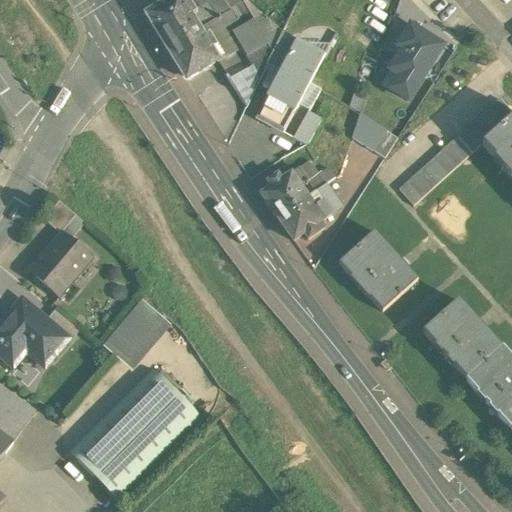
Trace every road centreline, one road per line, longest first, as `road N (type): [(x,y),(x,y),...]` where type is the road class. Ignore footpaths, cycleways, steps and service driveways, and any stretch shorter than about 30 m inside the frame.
road 1 (secondary): [(18,0),(384,511)]
road 2 (tertiary): [(462,511),(140,76),(105,47)]
